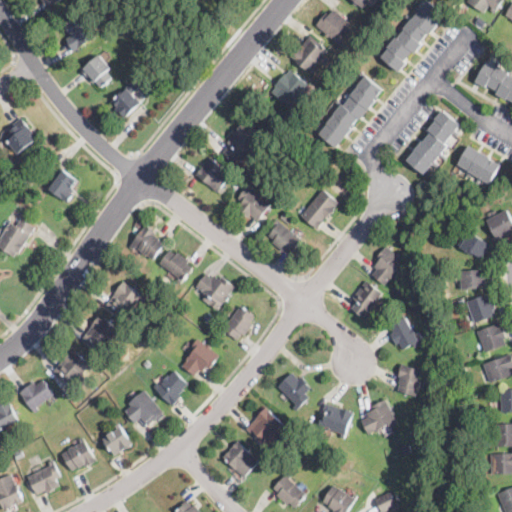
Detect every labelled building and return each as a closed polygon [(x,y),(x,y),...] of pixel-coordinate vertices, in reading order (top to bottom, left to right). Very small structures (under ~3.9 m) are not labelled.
[(60,0),(48,8),(47,6),(44,1),(43,0),(60,0)] [(372,0),(364,8),(359,4),(357,6),(354,3),(355,1),(353,0),(372,0)] [(504,0),(495,14),(490,10),(492,7),(481,0),(504,0)] [(445,14),(438,22),(437,24),(438,25),(427,38),(426,37),(422,42),(423,44),(416,53),(414,51),(406,60),(408,62),(400,71),(382,56),(389,48),(388,46),(396,36),(398,38),(405,30),(404,28),(412,18),(413,19),(429,1),(445,14)] [(392,5),(387,10),(383,6),(388,1),(392,5)] [(339,14),(340,15),(350,24),(340,36),(344,40),(342,42),(340,41),(339,43),(330,36),(328,38),(325,35),(326,33),(316,24),(327,12),(330,14),(334,10),(339,14)] [(83,16),(86,22),(89,20),(98,40),(74,52),(68,40),(67,37),(73,34),(67,23),(83,16)] [(486,20),(482,25),(476,20),(480,16),(486,20)] [(227,26),(223,30),(219,25),(223,22),(227,26)] [(316,71),(313,74),(292,56),(310,35),(328,50),(313,68),(316,71)] [(114,79),(102,88),(96,81),(94,83),(84,70),(85,69),(102,56),(111,67),(107,71),(114,79)] [(494,65),(497,67),(499,65),(510,72),(509,73),(511,74),(511,99),(508,97),(506,99),(497,94),(499,90),(488,84),(486,87),(476,81),(488,61),(494,65)] [(175,69),(169,75),(164,70),(169,64),(175,69)] [(291,70),(309,85),(305,91),(307,93),(299,103),(297,100),(291,107),(273,92),(277,86),(276,85),(285,73),(287,75),(291,70)] [(336,76),(330,83),(324,79),(331,71),(336,76)] [(376,100),(371,107),(362,119),(359,117),(351,127),(352,128),(338,148),(320,134),(342,104),(345,106),(352,96),(351,95),(365,76),(383,89),(376,99),(376,100)] [(137,108),(131,113),(126,117),(121,112),(119,113),(116,109),(118,108),(111,99),(129,84),(135,80),(140,87),(133,92),(142,104),(137,108)] [(456,131),(460,134),(458,136),(454,133),(446,143),(448,144),(441,152),(448,157),(446,160),(441,156),(436,162),(440,164),(437,168),(432,164),(425,173),(408,159),(422,141),(424,142),(432,132),(429,130),(437,120),(435,119),(443,110),(461,125),(456,131)] [(21,152),(19,153),(10,139),(15,135),(10,128),(24,118),(38,139),(21,152)] [(254,149),(248,156),(245,159),(241,155),(236,162),(224,152),(231,144),(229,142),(245,122),(263,138),(254,149)] [(501,164),(492,182),(482,177),(479,184),(476,182),(479,177),(473,173),(471,177),(467,175),(469,170),(460,165),(470,145),(492,157),(491,158),(501,164)] [(212,156),(234,174),(223,187),(225,189),(221,194),(197,173),(212,156)] [(79,181),(73,188),(75,190),(72,194),(74,195),(69,203),(48,187),(52,183),(54,185),(65,170),(79,181)] [(33,176),(25,182),(22,179),(29,172),(33,176)] [(264,215),(259,221),(251,215),(250,217),(238,207),(243,202),(238,198),(249,183),(254,186),(252,189),(272,205),(264,215)] [(320,227),(319,228),(302,215),(324,188),(341,202),(320,227)] [(26,200),(23,204),(17,201),(20,196),(26,200)] [(511,236),(506,239),(504,236),(498,239),(487,220),(507,210),(511,219),(511,236)] [(292,218),(288,222),(280,216),(284,211),(292,218)] [(25,219),(37,227),(15,257),(0,246),(0,235),(2,237),(6,231),(4,230),(8,224),(9,225),(11,222),(17,225),(23,217),(25,219)] [(303,240),(291,255),(285,250),(284,251),(273,243),(275,240),(270,236),(277,227),(274,224),(277,219),(303,240)] [(165,243),(153,259),(147,255),(146,257),(140,252),(142,250),(136,246),(134,249),(131,247),(147,224),(157,231),(155,234),(161,238),(160,239),(165,243)] [(491,243),(483,256),(483,258),(474,253),(473,255),(460,247),(470,231),(471,230),(491,243)] [(387,245),(397,254),(398,252),(402,255),(400,257),(409,265),(403,271),(399,267),(393,273),(395,275),(391,280),(389,279),(385,285),(373,274),(378,268),(375,266),(379,261),(375,257),(387,245)] [(171,249),(176,253),(178,250),(190,259),(188,262),(194,267),(180,285),(176,282),(179,278),(160,263),(171,249)] [(479,288),(462,289),(461,270),(485,269),(486,285),(479,285),(479,288)] [(207,273),(213,278),(215,275),(221,279),(223,276),(236,286),(228,296),(230,297),(227,301),(225,299),(217,309),(203,299),(207,294),(197,285),(207,273)] [(373,307),(364,317),(352,308),(358,300),(353,296),(367,280),(383,293),(373,307)] [(147,297),(143,302),(141,301),(127,319),(107,304),(125,281),(147,297)] [(488,294),(489,297),(491,296),(495,304),(496,308),(494,309),(495,314),(475,322),(468,302),(488,294)] [(251,327),(245,335),(243,333),(239,338),(229,330),(226,335),(222,331),(242,305),(255,316),(251,321),(254,323),(251,327)] [(215,316),(209,323),(204,319),(210,311),(215,316)] [(124,330),(120,336),(117,333),(103,352),(83,337),(101,313),(124,330)] [(418,341),(421,345),(415,348),(414,345),(404,349),(401,343),(397,345),(391,333),(394,331),(390,324),(406,316),(418,341)] [(498,323),(499,326),(502,325),(507,337),(504,338),(506,344),(486,351),(478,331),(498,323)] [(199,338),(206,344),(208,343),(212,346),(211,348),(221,356),(211,368),(208,365),(204,371),(201,368),(195,375),(191,372),(182,365),(195,348),(192,346),(199,338)] [(94,367),(91,371),(88,368),(72,386),(54,371),(73,349),(94,367)] [(511,374),(491,382),(484,363),(511,354),(511,374)] [(423,383),(421,388),(419,388),(416,397),(398,391),(401,384),(400,383),(402,377),(398,376),(400,372),(403,363),(425,371),(421,382),(423,383)] [(467,372),(459,376),(456,369),(464,365),(467,372)] [(176,370),(188,384),(184,388),(185,389),(179,395),(182,398),(173,406),(154,385),(158,382),(160,385),(165,380),(164,379),(169,374),(170,375),(176,370)] [(299,379),(302,377),(311,387),(305,393),(310,398),(297,411),(292,407),(296,404),(279,386),(293,372),(299,379)] [(44,379),(55,394),(37,406),(39,409),(35,412),(21,392),(35,382),(36,384),(44,379)] [(165,415),(158,421),(156,418),(149,424),(143,417),(136,423),(126,411),(132,406),(129,402),(139,395),(145,389),(164,411),(162,412),(165,415)] [(511,389),(511,411),(502,411),(502,389),(511,389)] [(0,401),(7,397),(19,420),(0,429),(0,401)] [(399,425),(391,429),(389,425),(370,434),(363,419),(369,416),(368,413),(374,410),(372,405),(386,398),(399,425)] [(354,411),(345,438),(341,437),(342,433),(319,426),(325,407),(327,403),(354,411)] [(269,440),(265,445),(247,429),(267,407),(284,423),(269,440)] [(133,444),(127,448),(117,454),(105,437),(118,429),(115,424),(118,422),(133,444)] [(511,423),(511,445),(497,445),(497,436),(497,423),(511,423)] [(84,437),(98,460),(88,466),(86,462),(73,470),(63,453),(71,449),(69,447),(73,445),(74,447),(81,443),(79,439),(84,437)] [(261,463),(245,478),(224,456),(230,449),(239,440),(261,463)] [(411,451),(403,454),(401,445),(409,443),(411,451)] [(25,455),(17,460),(14,452),(22,448),(25,455)] [(511,473),(492,473),(492,453),(511,452),(511,473)] [(61,488),(48,494),(46,490),(38,494),(29,476),(51,465),(49,461),(54,459),(62,476),(57,479),(61,488)] [(275,466),(271,471),(265,465),(269,461),(275,466)] [(307,495),(296,507),(290,502),(288,505),(278,495),(280,492),(275,488),(290,472),(293,475),(290,478),(307,495)] [(13,476),(16,483),(24,501),(4,509),(0,499),(0,478),(12,474),(13,476)] [(346,493),(352,497),(355,493),(358,495),(347,511),(334,511),(336,509),(330,506),(330,505),(325,501),(334,485),(346,493)] [(511,487),(511,511),(509,511),(506,511),(498,493),(511,487)] [(398,506),(385,511),(382,511),(376,497),(391,491),(398,506)] [(175,511),(189,501),(193,506),(196,504),(202,511),(175,511)]
